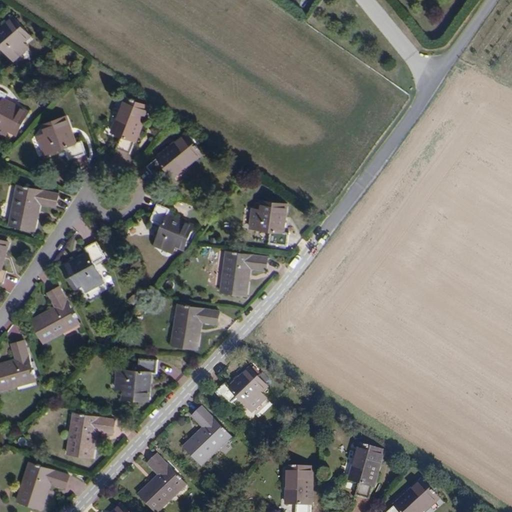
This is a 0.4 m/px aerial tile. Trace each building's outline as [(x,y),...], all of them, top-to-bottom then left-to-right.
[(24,40),(30,34),(14,14),(0,26),(0,43),(14,59),(28,46),(24,40)] [(16,132),(28,110),(3,97),(6,91),(0,88),(0,132),(4,134),(8,128),(16,132)] [(131,150),(150,103),(128,94),(120,114),(118,114),(113,129),(123,132),(117,145),(131,150)] [(89,149),(83,132),(70,136),(63,118),(45,124),(48,132),(40,135),(48,159),(74,149),(76,154),(89,149)] [(186,162),(201,147),(186,131),(148,166),(159,177),(168,167),(176,174),(187,163),(186,162)] [(35,212),(38,202),(55,206),(59,193),(21,184),(17,201),(14,201),(9,223),(34,229),(38,212),(35,212)] [(290,231),(294,203),(261,199),(257,226),(277,229),(275,243),(294,245),(296,232),(290,231)] [(184,245),(194,223),(169,212),(171,206),(159,201),(151,219),(163,224),(155,242),(173,249),(176,242),(184,245)] [(0,267),(8,241),(0,238),(0,281),(2,282),(6,269),(0,267)] [(97,261),(108,255),(98,238),(86,245),(89,250),(65,264),(77,285),(85,281),(89,288),(106,279),(97,261)] [(248,278),(250,268),(269,272),(273,259),(234,251),(230,269),(228,269),(223,290),(248,296),(252,279),(248,278)] [(78,316),(62,282),(50,288),(57,304),(33,316),(44,339),(64,329),(62,325),(78,316)] [(199,329),(200,319),(219,321),(220,308),(182,303),(180,321),(177,322),(174,343),(200,346),(202,329),(199,329)] [(36,373),(24,335),(12,339),(17,356),(0,361),(0,387),(19,382),(18,378),(36,373)] [(148,398),(152,371),(158,371),(159,357),(141,355),(140,368),(120,365),(118,385),(125,386),(124,395),(148,398)] [(267,386),(250,369),(231,388),(227,384),(218,393),(229,405),(239,397),(253,411),(267,398),(261,392),(267,386)] [(231,433),(204,405),(195,414),(205,425),(185,444),(203,462),(218,449),(217,447),(231,433)] [(91,439),(93,430),(112,434),(114,421),(77,412),(73,430),(70,430),(65,450),(90,456),(94,440),(91,439)] [(370,447),(360,444),(351,478),(360,481),(357,493),(370,497),(374,485),(376,486),(386,450),(370,446),(370,447)] [(185,481),(159,453),(150,462),(159,473),(140,493),(158,511),(173,497),(171,495),(185,481)] [(64,484),(67,472),(30,462),(25,479),(22,478),(16,499),(41,507),(46,490),(43,489),(46,480),(64,484)] [(312,503),(314,466),(289,465),(288,487),(286,487),(285,502),(296,503),(295,511),(309,511),(310,504),(312,503)] [(438,496),(423,479),(395,503),(396,505),(387,511),(424,511),(425,511),(423,510),(438,496)]
